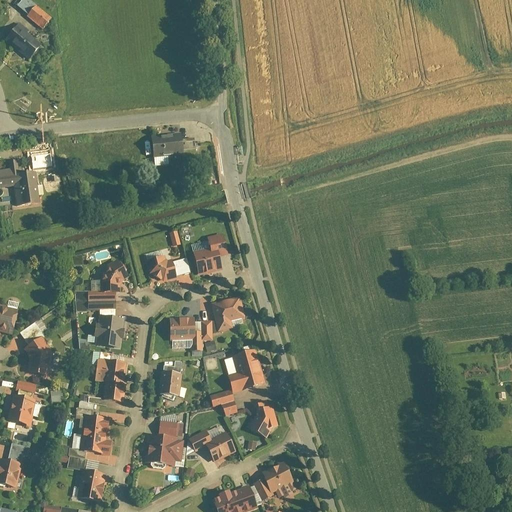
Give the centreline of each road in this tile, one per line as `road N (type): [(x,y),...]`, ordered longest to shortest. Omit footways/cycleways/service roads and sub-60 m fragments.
road 1 (residential): [(256,278),(136,305),(122,511)]
road 2 (residential): [(9,135),(192,115),(212,121)]
road 3 (residential): [(152,511),(305,437)]
road 4 (residential): [(305,437),(256,278)]
road 5 (residential): [(256,278),(223,137),(212,121)]
road 6 (residential): [(212,121),(223,97),(212,0)]
